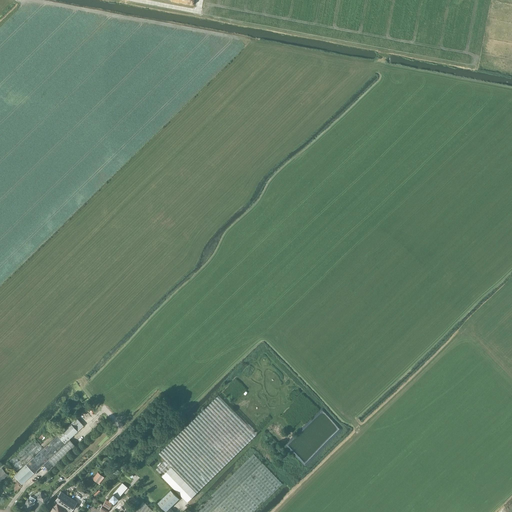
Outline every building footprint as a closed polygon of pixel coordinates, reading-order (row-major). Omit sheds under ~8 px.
[(159,454),(171,467),(197,493),(257,435),(219,395),(159,454)] [(83,426),(76,418),(70,423),(77,431),(83,426)] [(64,443),(69,439),(77,431),(70,423),(57,436),(64,443)] [(39,441),(46,435),(44,432),(37,439),(39,441)] [(43,447),(56,436),(54,434),(53,435),(52,434),(41,445),(43,447)] [(25,464),(25,465),(33,473),(43,465),(48,471),(75,446),(70,440),(65,444),(64,443),(57,436),(25,464)] [(16,472),(43,448),(34,438),(7,463),(16,472)] [(211,496),(213,498),(197,511),(252,511),(282,484),(254,454),(211,496)] [(33,473),(25,465),(13,476),(21,484),(33,473)] [(187,503),(197,493),(171,467),(162,477),(187,503)] [(104,477),(97,472),(92,479),(98,484),(104,477)] [(113,494),(117,498),(127,487),(126,487),(123,483),(122,483),(112,494),(113,494)] [(180,499),(172,490),(158,503),(166,511),(180,499)] [(69,511),(76,502),(61,491),(54,501),(56,503),(49,511),(67,511),(68,511),(69,511)] [(37,498),(44,502),(47,497),(41,493),(37,498)] [(128,497),(131,494),(129,493),(123,499),(126,502),(130,498),(128,497)] [(118,499),(117,498),(113,494),(108,499),(113,504),(118,499)] [(25,502),(22,508),(23,508),(23,510),(24,510),(25,510),(28,511),(31,505),(32,506),(34,503),(27,498),(25,502)] [(101,511),(105,511),(111,504),(105,500),(98,510),(101,511)] [(135,511),(154,511),(143,501),(135,511)]
